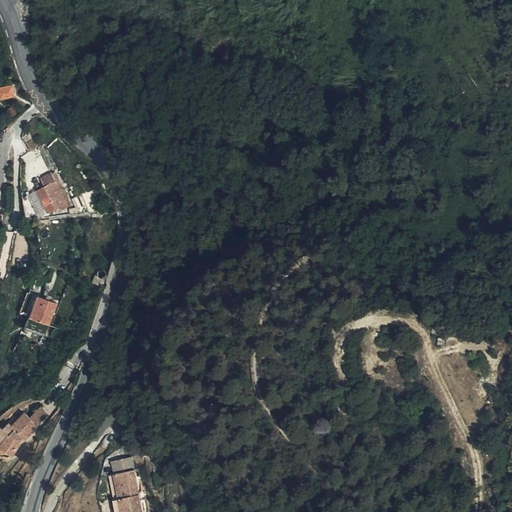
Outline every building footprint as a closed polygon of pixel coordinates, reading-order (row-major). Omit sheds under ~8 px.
[(27,90),(11,87),(10,98),(25,101),(27,90)] [(35,142),(40,150),(48,144),(43,136),(35,142)] [(52,176),(57,184),(50,188),(62,210),(76,202),(78,205),(84,201),(82,198),(65,169),(52,176)] [(62,210),(50,188),(42,192),(55,214),(62,210)] [(79,301),(58,294),(52,316),(72,322),(79,301)] [(49,433),(61,421),(54,414),(41,424),(37,420),(27,429),(24,426),(13,436),(9,434),(4,451),(7,456),(5,459),(21,465),(32,450),(29,449),(32,445),(36,447),(49,436),(49,433)] [(116,473),(136,470),(134,457),(114,461),(116,473)] [(142,511),(136,470),(116,473),(120,499),(122,511),(142,511)] [(158,488),(165,487),(170,486),(167,472),(163,472),(156,473),(158,488)]
